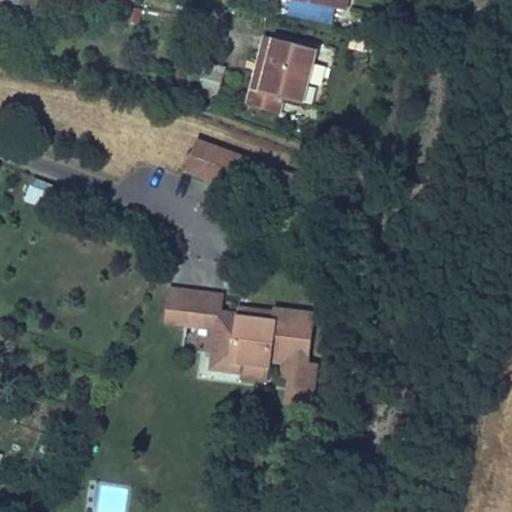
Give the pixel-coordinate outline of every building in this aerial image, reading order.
[(303,0),(327,5),(337,7),(349,9),(350,0),(303,0)] [(265,37),(262,52),(270,54),(261,93),(283,99),(302,104),(315,50),(265,37)] [(270,54),(262,52),(248,106),(279,113),(283,99),(261,93),(270,54)] [(226,68),(211,64),(203,93),(218,97),(226,68)] [(201,141),(189,171),(246,193),(252,176),(270,184),(267,193),(313,211),(322,188),(201,141)] [(26,199),(46,207),(54,185),(34,178),(26,199)] [(188,311),(190,291),(171,289),(167,320),(167,321),(186,323),(188,311)] [(275,313),(274,321),(240,317),(240,314),(239,314),(220,312),(223,295),(190,291),(188,311),(186,323),(217,327),(212,368),(240,371),(241,362),(269,365),(270,360),(284,362),(282,376),(291,377),(288,402),(311,405),(317,365),(307,364),(314,314),(276,309),(275,313)] [(274,321),(275,313),(240,308),(239,314),(240,314),(240,317),(274,321)] [(241,362),(240,371),(268,375),(269,365),(241,362)]
